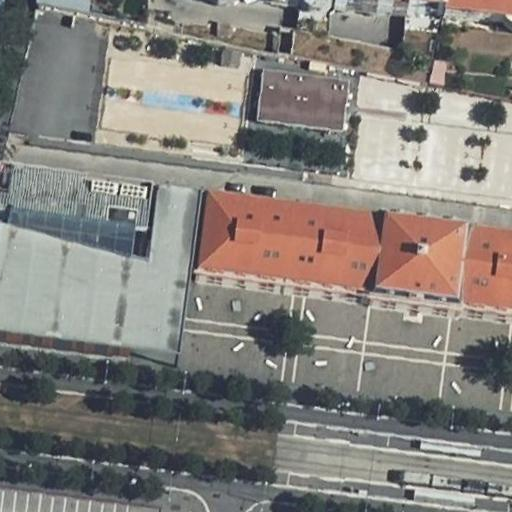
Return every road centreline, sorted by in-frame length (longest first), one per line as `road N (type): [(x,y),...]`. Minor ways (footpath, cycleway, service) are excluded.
road 1 (residential): [(511,445),(0,376)]
road 2 (residential): [(0,458),(403,511)]
